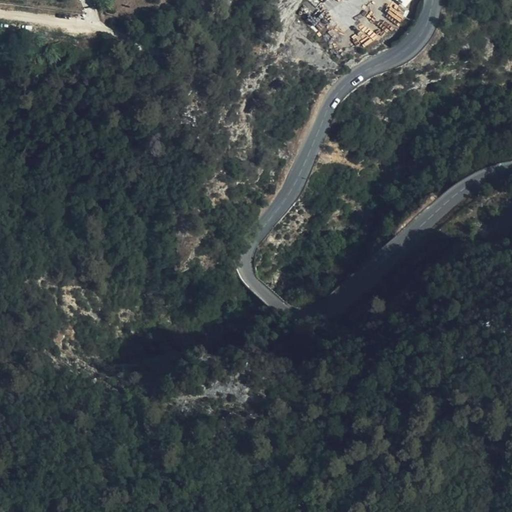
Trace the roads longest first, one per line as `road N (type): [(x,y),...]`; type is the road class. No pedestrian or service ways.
road 1 (tertiary): [(435,0),(423,34),(362,72),(330,105),(246,267),(292,313),(314,313),(346,295),(458,193),(511,169)]
road 2 (track): [(0,12),(101,26),(161,53),(181,49),(232,0)]
